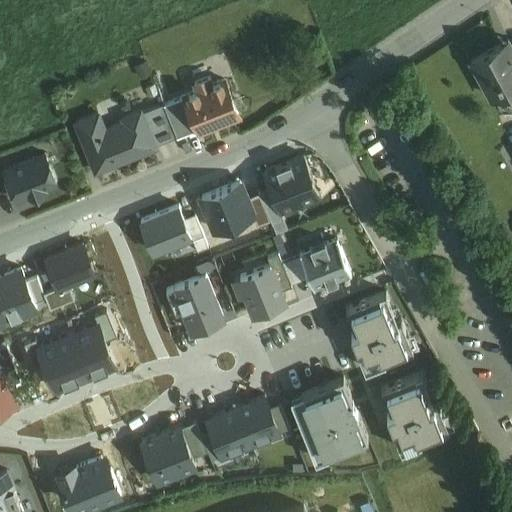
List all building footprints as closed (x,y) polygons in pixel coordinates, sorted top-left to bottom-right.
[(511,58),(510,59),(502,43),(473,58),(494,96),(511,85),(511,58)] [(240,113),(226,78),(214,83),(211,76),(196,82),(199,89),(187,94),(201,127),(201,128),(240,113)] [(165,102),(179,136),(201,127),(187,94),(165,102)] [(179,136),(165,102),(143,111),(156,145),(179,136)] [(98,170),(157,146),(156,145),(143,111),(142,109),(125,116),(126,121),(106,129),(100,113),(78,121),(98,170)] [(58,181),(46,152),(7,168),(18,197),(32,192),(32,194),(47,188),(46,186),(58,181)] [(306,154),(266,170),(272,185),(282,209),(322,193),(306,154)] [(217,230),(255,215),(241,180),(203,195),(217,230)] [(282,209),(272,185),(262,190),(275,222),(285,217),(282,209)] [(181,204),(143,219),(156,251),(194,236),(186,217),(181,204)] [(197,212),(186,217),(194,236),(200,251),(211,246),(197,212)] [(338,237),(284,260),(293,282),(311,275),(317,287),(353,272),(338,237)] [(84,243),(49,256),(60,286),(61,286),(70,283),(96,273),(84,243)] [(272,263),(282,289),(294,284),(293,282),(284,260),(280,251),(269,255),(272,263)] [(28,261),(0,272),(0,326),(46,308),(28,261)] [(272,263),(236,277),(243,294),(248,292),(256,312),(270,307),(281,302),(287,300),(282,289),(272,263)] [(209,271),(167,288),(177,312),(183,309),(192,332),(228,317),(209,271)] [(76,297),(70,283),(61,286),(60,286),(46,291),(52,307),(76,297)] [(387,291),(348,307),(357,328),(354,330),(368,367),(416,348),(403,318),(399,319),(387,291)] [(0,348),(0,357),(4,367),(11,383),(22,378),(9,345),(0,348)] [(11,383),(4,367),(0,368),(0,410),(19,403),(11,383)] [(423,371),(384,387),(392,409),(389,410),(404,447),(451,429),(439,398),(434,400),(423,371)] [(345,375),(293,397),(319,458),(370,437),(345,375)] [(266,391),(237,403),(254,444),(261,442),(260,439),(269,435),(270,438),(282,433),(281,429),(271,405),(266,391)] [(282,401),(271,405),(281,429),(292,425),(282,401)] [(254,444),(237,403),(206,415),(212,430),(203,433),(210,449),(213,458),(222,455),(223,457),(234,453),(232,449),(245,444),(246,447),(254,444)] [(183,426),(195,455),(210,449),(203,433),(198,420),(183,426)] [(183,426),(182,424),(143,440),(159,479),(198,464),(195,455),(183,426)] [(0,504),(20,497),(9,469),(1,472),(0,472),(0,504)] [(26,511),(20,497),(0,504),(0,511),(26,511)]
